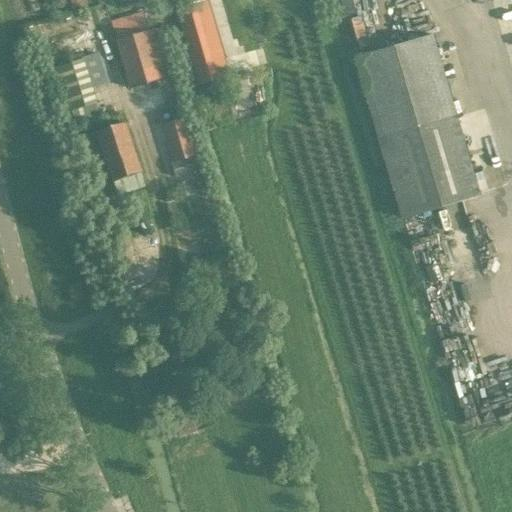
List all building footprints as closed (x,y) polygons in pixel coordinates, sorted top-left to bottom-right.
[(150,30),(118,40),(129,89),(163,79),(150,30)] [(400,216),(478,193),(432,35),(353,58),(400,216)] [(80,60),(54,69),(63,98),(91,89),(109,84),(99,52),(80,58),(80,60)] [(214,60),(191,66),(197,86),(219,79),(214,60)] [(172,121),(161,125),(173,162),(170,163),(174,178),(183,175),(185,181),(195,178),(193,171),(201,169),(197,156),(195,156),(183,118),(188,117),(184,105),(168,109),(172,121)] [(89,189),(142,173),(127,124),(74,140),(89,189)] [(187,302),(238,287),(230,260),(180,273),(187,302)] [(72,302),(83,299),(79,283),(68,286),(72,302)]
